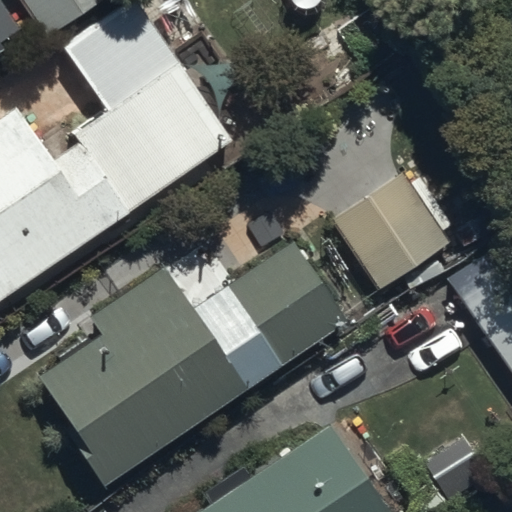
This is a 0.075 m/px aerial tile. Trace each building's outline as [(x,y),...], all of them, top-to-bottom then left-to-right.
[(0,300),(229,141),(130,0),(128,0),(60,48),(103,110),(70,133),(78,143),(52,161),(13,106),(0,115),(0,300)] [(19,0),(45,37),(97,0),(19,0)] [(0,52),(3,51),(0,46),(0,43),(19,30),(0,1),(0,52)] [(98,489),(341,322),(287,243),(218,290),(222,296),(190,318),(155,267),(83,316),(94,333),(29,378),(62,427),(58,430),(98,489)] [(511,278),(466,308),(511,380),(511,278)] [(381,511),(323,426),(247,478),(240,466),(199,493),(207,505),(196,511),(381,511)] [(423,511),(482,477),(459,438),(419,462),(436,492),(413,506),(416,511),(423,511)]
